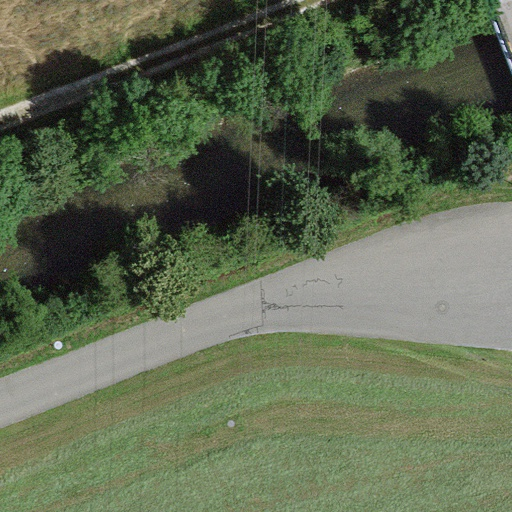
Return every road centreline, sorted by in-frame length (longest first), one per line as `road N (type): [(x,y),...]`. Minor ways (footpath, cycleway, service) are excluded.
road 1 (unclassified): [(0,407),(394,255),(511,234)]
road 2 (track): [(0,119),(312,0)]
